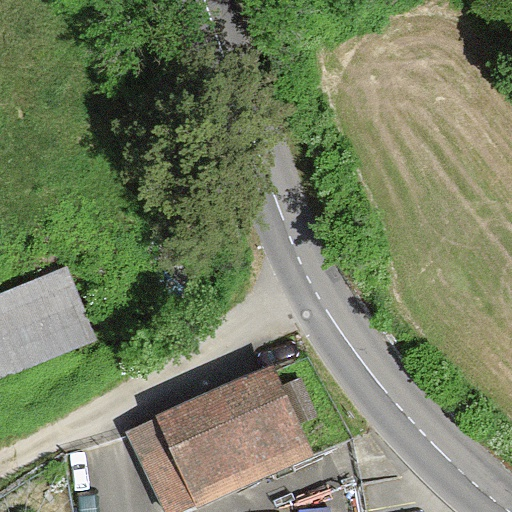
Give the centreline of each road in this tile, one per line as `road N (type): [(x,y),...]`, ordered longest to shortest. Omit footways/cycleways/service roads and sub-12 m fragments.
road 1 (tertiary): [(495,511),(388,410),(307,285),(230,97),(202,0)]
road 2 (track): [(307,285),(0,467)]
